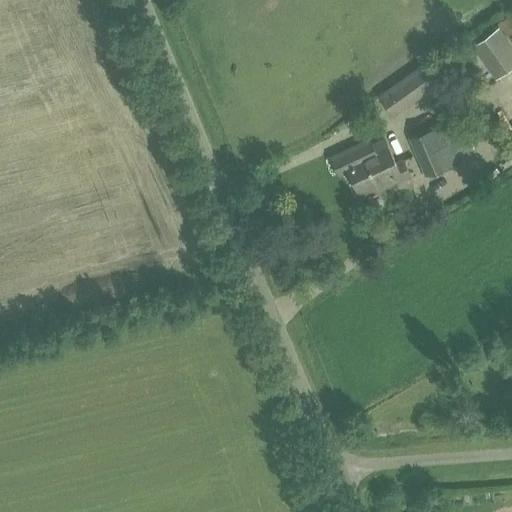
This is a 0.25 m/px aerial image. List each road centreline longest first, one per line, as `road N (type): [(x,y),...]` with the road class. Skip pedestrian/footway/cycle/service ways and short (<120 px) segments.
road 1 (unclassified): [(334,470),(140,0)]
road 2 (unclassified): [(334,470),(511,456)]
